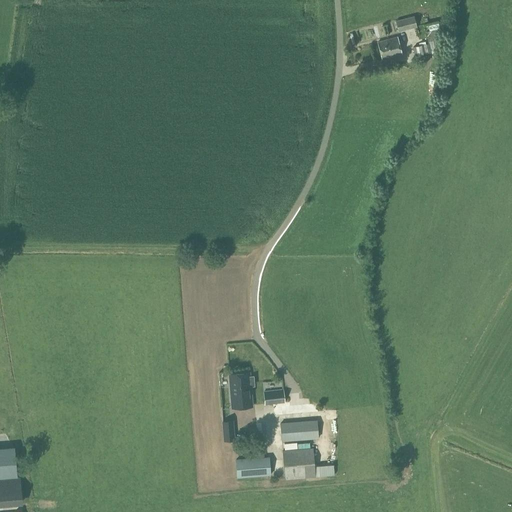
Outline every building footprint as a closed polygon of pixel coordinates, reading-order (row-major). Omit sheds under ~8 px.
[(396,21),(399,32),(417,27),(414,16),(396,21)] [(383,22),(384,30),(392,29),(391,21),(383,22)] [(377,37),(376,26),(365,27),(367,38),(377,37)] [(441,30),(426,33),(428,41),(443,38),(441,30)] [(378,42),(383,60),(402,54),(397,37),(378,42)] [(425,53),(426,54),(432,53),(430,44),(413,47),(415,56),(425,53)] [(299,356),(271,377),(279,387),(285,382),(289,387),(298,380),(295,375),(307,366),(299,356)] [(250,372),(229,374),(232,408),(253,406),(251,386),(255,386),(254,376),(251,376),(250,372)] [(264,391),(265,405),(285,403),(284,389),(264,391)] [(224,441),(235,440),(234,420),(222,421),(224,441)] [(282,441),(319,438),(317,420),(280,423),(282,441)] [(0,478),(17,476),(14,447),(6,447),(0,447),(0,478)] [(285,480),(316,477),(313,448),(283,450),(285,480)] [(274,463),(273,457),(270,457),(270,456),(236,459),(237,478),(271,475),(270,464),(274,463)] [(0,504),(2,504),(22,503),(20,479),(0,480),(0,504)]
